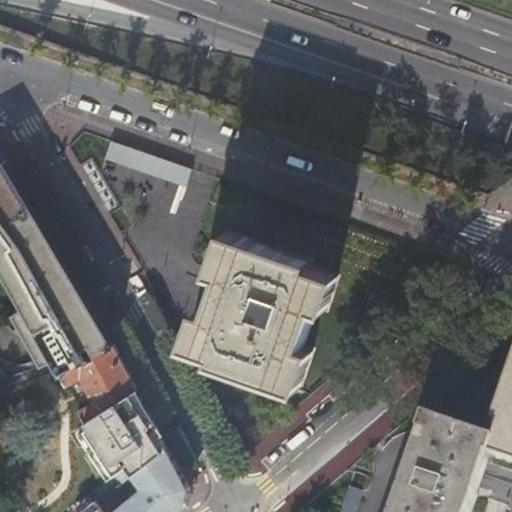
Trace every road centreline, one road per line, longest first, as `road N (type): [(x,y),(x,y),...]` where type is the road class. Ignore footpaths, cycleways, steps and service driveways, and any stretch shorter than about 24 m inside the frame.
road 1 (tertiary): [(33,71),(511,235)]
road 2 (residential): [(232,497),(31,125),(33,71)]
road 3 (residential): [(232,497),(511,279)]
road 4 (trunk): [(9,0),(153,28),(278,33)]
road 5 (trunk): [(278,33),(511,114)]
road 6 (trunk): [(511,51),(363,0)]
